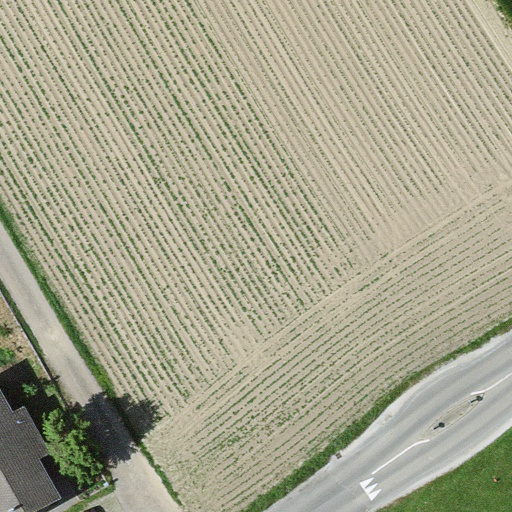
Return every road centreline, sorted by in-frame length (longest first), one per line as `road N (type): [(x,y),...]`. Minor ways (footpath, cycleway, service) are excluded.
road 1 (track): [(0,256),(152,511)]
road 2 (unclassified): [(511,370),(310,511)]
